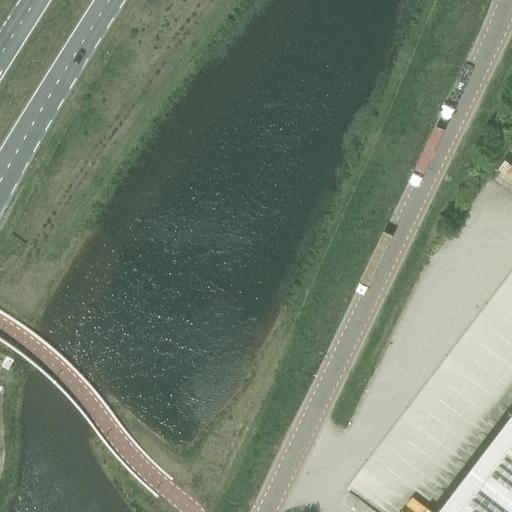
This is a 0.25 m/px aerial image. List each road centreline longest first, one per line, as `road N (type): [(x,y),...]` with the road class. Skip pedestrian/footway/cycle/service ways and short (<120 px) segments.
road 1 (unclassified): [(266,511),(508,0)]
road 2 (primary): [(0,187),(113,0)]
